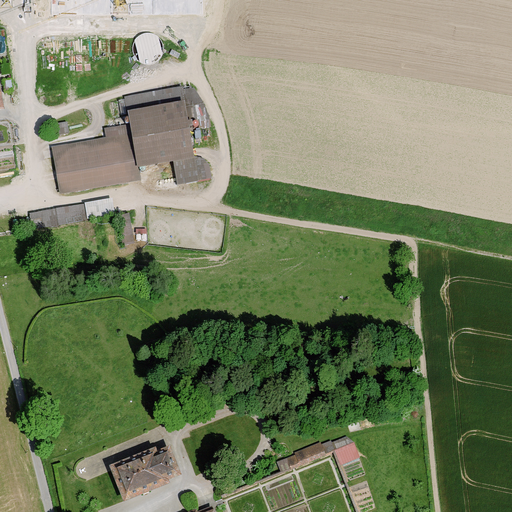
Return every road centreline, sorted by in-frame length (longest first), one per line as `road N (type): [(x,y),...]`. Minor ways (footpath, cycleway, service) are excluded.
road 1 (track): [(511,257),(220,207)]
road 2 (unclassified): [(220,207),(111,193),(0,212)]
road 3 (unclassified): [(0,309),(49,511)]
